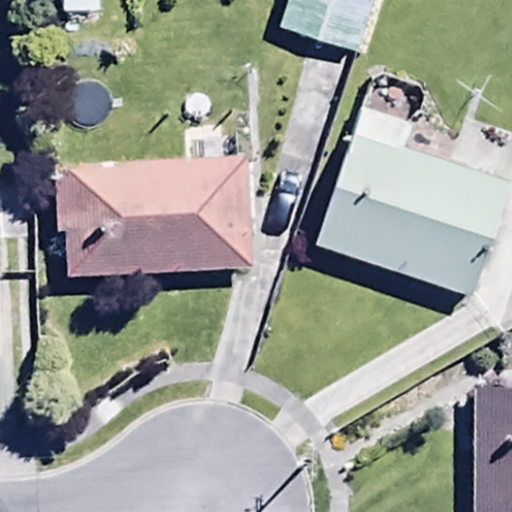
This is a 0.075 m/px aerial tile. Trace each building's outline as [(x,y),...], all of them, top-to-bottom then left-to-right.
[(58,0),(59,19),(127,20),(127,0),(58,0)] [(377,0),(283,0),(273,36),(358,62),(377,0)] [(411,124),(361,107),(308,257),(467,312),(506,200),(398,162),(411,124)] [(53,246),(61,245),(63,289),(248,279),(242,171),(50,182),(53,246)] [(511,511),(511,392),(465,392),(464,511),(511,511)]
